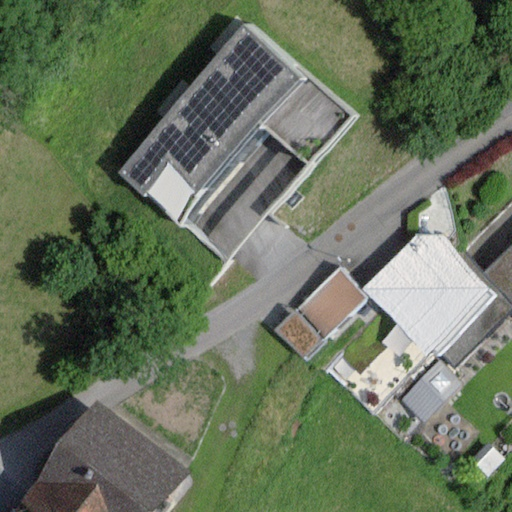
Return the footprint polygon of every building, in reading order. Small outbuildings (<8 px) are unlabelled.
[(136,170),(189,215),(314,68),(262,23),(136,170)] [(367,113),(314,68),(189,215),(242,259),(367,113)] [(457,229),(435,229),(381,284),(443,346),(509,280),(499,270),(457,229)] [(511,256),(499,270),(509,280),(511,283),(511,256)] [(381,291),(354,264),(312,306),(339,333),(381,291)] [(122,403),(35,511),(162,511),(200,465),(122,403)]
